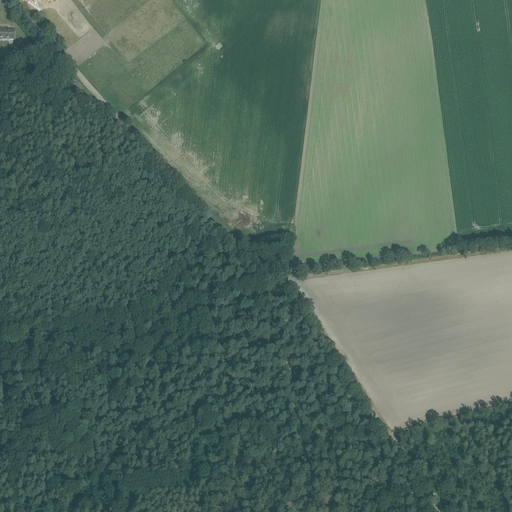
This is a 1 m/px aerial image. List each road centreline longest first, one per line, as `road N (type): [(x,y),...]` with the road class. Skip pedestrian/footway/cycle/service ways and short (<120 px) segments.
road 1 (track): [(276,281),(148,153),(20,0)]
road 2 (track): [(276,281),(120,323),(0,335)]
road 3 (track): [(389,436),(276,281)]
